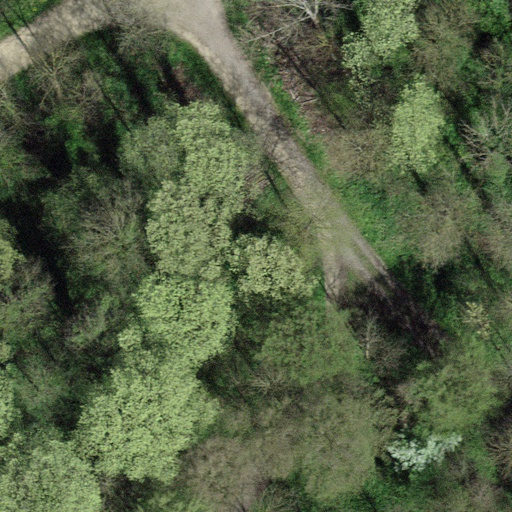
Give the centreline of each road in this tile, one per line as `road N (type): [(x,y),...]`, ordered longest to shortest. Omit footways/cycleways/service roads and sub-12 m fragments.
road 1 (track): [(157,0),(345,272)]
road 2 (track): [(345,272),(460,393),(511,432)]
